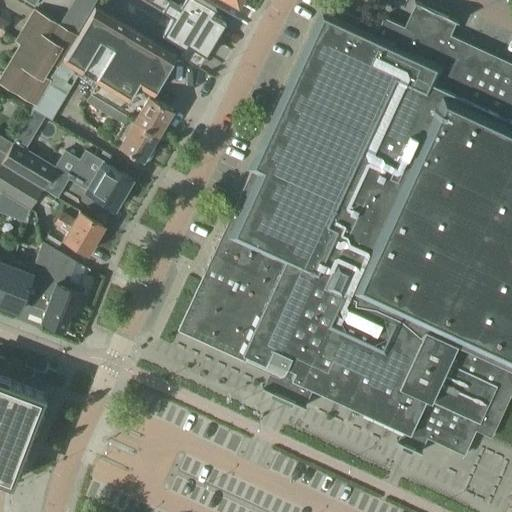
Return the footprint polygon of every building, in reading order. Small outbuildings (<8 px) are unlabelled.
[(181,0),(178,5),(169,0),(166,0),(162,9),(164,10),(164,9),(173,14),(162,33),(185,47),(187,43),(205,54),(225,21),(211,13),(215,6),(204,0),(181,0)] [(185,328),(188,329),(244,355),(242,360),(275,375),(276,375),(278,375),(280,374),(281,374),(282,372),(295,378),(463,456),(475,431),(490,438),(511,391),(511,62),(440,29),(442,24),(421,14),(414,30),(383,16),(378,27),(332,5),(317,38),(311,35),(202,273),(209,276),(185,328)] [(19,42),(0,74),(0,82),(36,104),(51,78),(44,74),(51,62),(58,66),(63,58),(78,34),(34,7),(15,40),(19,42)] [(152,91),(174,55),(152,41),(112,18),(94,7),(63,58),(126,96),(135,81),(152,91)] [(0,15),(0,35),(1,36),(9,21),(0,15)] [(139,110),(132,121),(157,135),(172,110),(149,96),(148,95),(139,110)] [(121,127),(112,142),(142,160),(144,157),(147,159),(154,147),(151,145),(157,135),(132,121),(127,117),(121,127)] [(12,143),(0,135),(0,149),(6,153),(12,143)] [(2,161),(1,162),(35,181),(42,186),(53,167),(91,190),(89,193),(114,208),(116,205),(118,206),(125,196),(122,194),(131,179),(106,165),(84,151),(81,157),(65,148),(55,165),(48,160),(14,140),(2,161)] [(0,189),(30,208),(42,188),(0,163),(0,189)] [(87,253),(103,226),(78,212),(74,218),(61,210),(54,223),(67,230),(62,238),(87,253)] [(39,288),(55,247),(42,239),(32,266),(13,259),(15,254),(14,254),(0,290),(0,307),(14,313),(15,310),(18,311),(28,284),(39,288)] [(82,286),(68,281),(68,280),(66,280),(74,260),(75,261),(75,259),(55,247),(39,288),(51,293),(41,319),(63,328),(74,301),(76,302),(82,286)] [(0,290),(14,254),(0,248),(0,290)] [(0,478),(11,482),(45,393),(8,378),(5,387),(0,384),(0,478)] [(229,427),(221,443),(233,448),(240,432),(229,427)]
